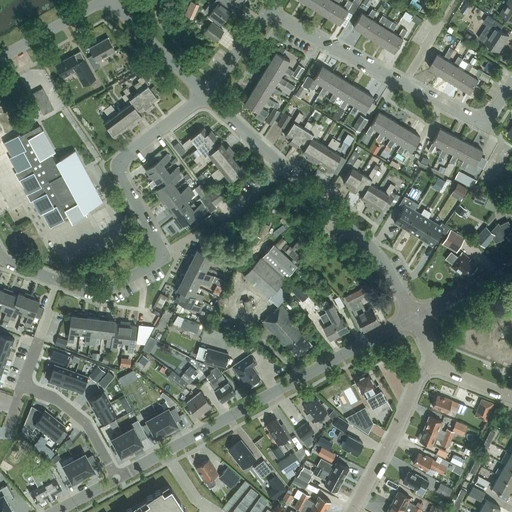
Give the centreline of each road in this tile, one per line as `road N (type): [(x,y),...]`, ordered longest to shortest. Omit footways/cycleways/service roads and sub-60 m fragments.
road 1 (tertiary): [(116,478),(412,316)]
road 2 (residential): [(204,96),(119,165),(159,246),(154,264),(107,291),(59,282)]
road 3 (residential): [(412,316),(381,257),(204,96)]
road 4 (residential): [(511,84),(484,125),(266,12)]
road 5 (residential): [(116,478),(85,422),(25,384),(59,282)]
road 6 (residential): [(352,511),(418,377),(436,363)]
road 7 (residential): [(204,96),(109,0)]
